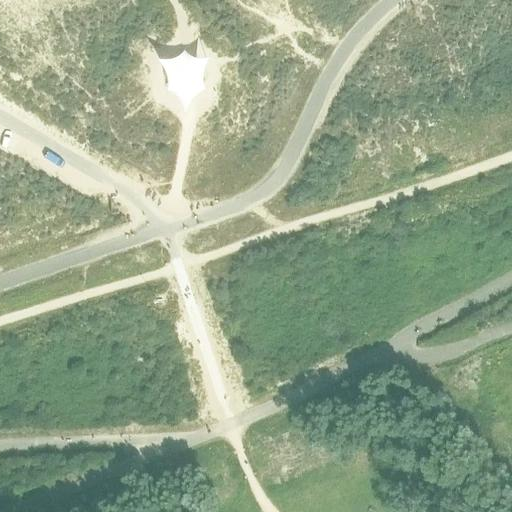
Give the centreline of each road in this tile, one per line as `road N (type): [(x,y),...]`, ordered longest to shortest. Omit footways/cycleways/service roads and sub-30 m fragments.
road 1 (track): [(0,118),(139,201),(166,229)]
road 2 (track): [(0,447),(176,446)]
road 3 (track): [(391,347),(511,278)]
